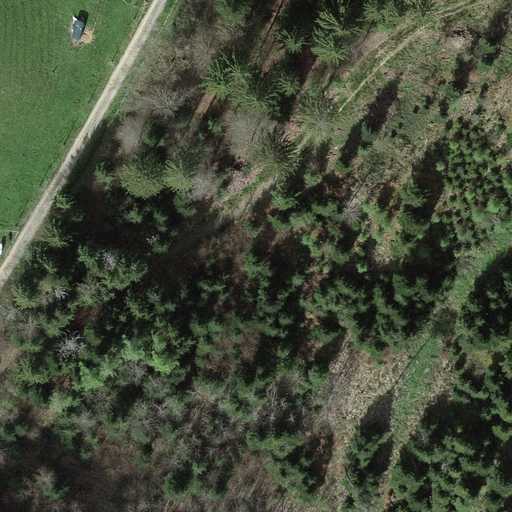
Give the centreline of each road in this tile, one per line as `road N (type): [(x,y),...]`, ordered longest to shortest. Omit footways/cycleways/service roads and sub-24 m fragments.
road 1 (track): [(0,372),(255,195),(410,29),(463,0)]
road 2 (track): [(157,0),(0,279)]
